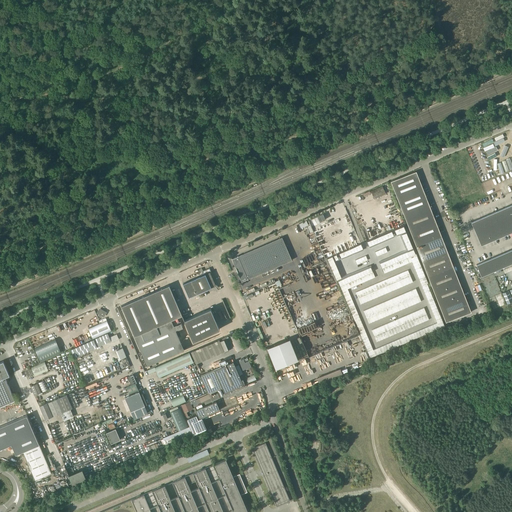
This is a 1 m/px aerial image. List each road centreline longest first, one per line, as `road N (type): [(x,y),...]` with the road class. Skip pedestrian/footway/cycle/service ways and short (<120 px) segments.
road 1 (track): [(511,68),(0,292)]
road 2 (unclassified): [(211,252),(511,123)]
road 3 (track): [(391,485),(322,494),(315,472),(320,405),(337,388),(408,357),(449,353)]
road 4 (track): [(47,94),(67,101),(168,90),(323,0)]
road 5 (unclassified): [(307,511),(266,375),(211,252)]
road 6 (track): [(511,326),(410,371),(389,390),(373,439),(391,485)]
road 7 (track): [(0,103),(124,67),(212,0)]
road 8 (unclassified): [(0,344),(211,252)]
road 9 (track): [(226,153),(190,0)]
